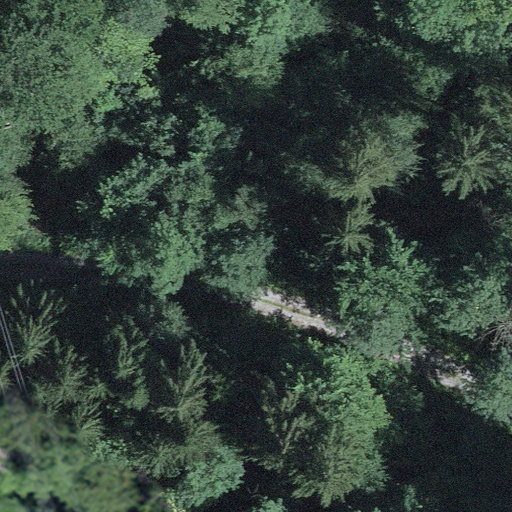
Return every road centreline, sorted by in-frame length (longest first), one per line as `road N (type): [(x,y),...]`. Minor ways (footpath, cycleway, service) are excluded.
road 1 (track): [(511,401),(335,323),(222,284),(165,272),(0,261)]
road 2 (track): [(0,458),(102,481),(176,511)]
